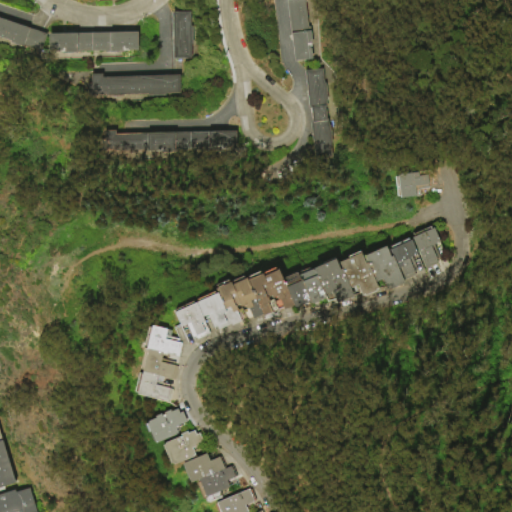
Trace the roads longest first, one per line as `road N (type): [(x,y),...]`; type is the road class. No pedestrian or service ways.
road 1 (residential): [(275,511),(257,479),(192,406),(192,361),(222,343),(392,315),(453,295),(460,268),(443,186)]
road 2 (track): [(429,217),(259,248),(190,252),(148,239),(111,239),(71,260),(59,291)]
road 3 (residential): [(53,0),(75,14),(118,20),(154,0),(236,49),(244,64)]
road 4 (residential): [(244,100),(251,130),(270,145),(284,143),(299,122),(284,95),(244,64)]
